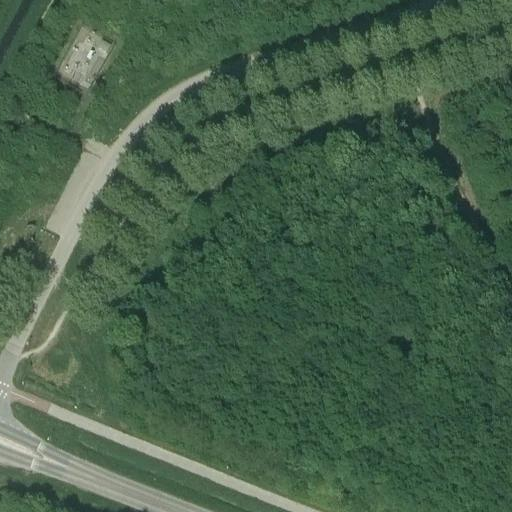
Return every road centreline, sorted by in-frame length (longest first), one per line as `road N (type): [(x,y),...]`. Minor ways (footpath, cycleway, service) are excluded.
road 1 (unclassified): [(472,0),(177,97),(123,149),(0,381)]
road 2 (tertiary): [(185,511),(0,438)]
